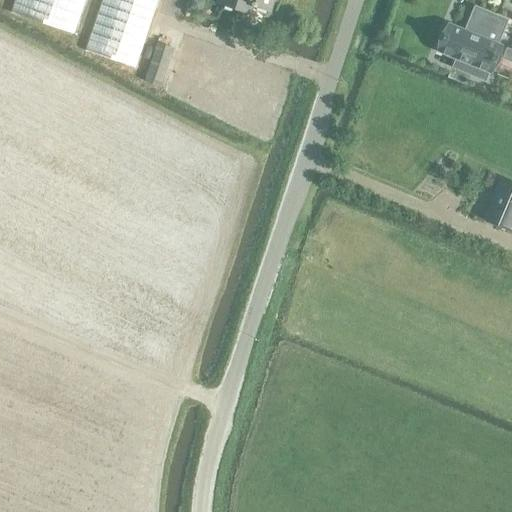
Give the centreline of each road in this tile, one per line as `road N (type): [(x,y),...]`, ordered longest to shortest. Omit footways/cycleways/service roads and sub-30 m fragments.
road 1 (unclassified): [(202,511),(214,436),(355,0)]
road 2 (track): [(0,305),(228,396)]
